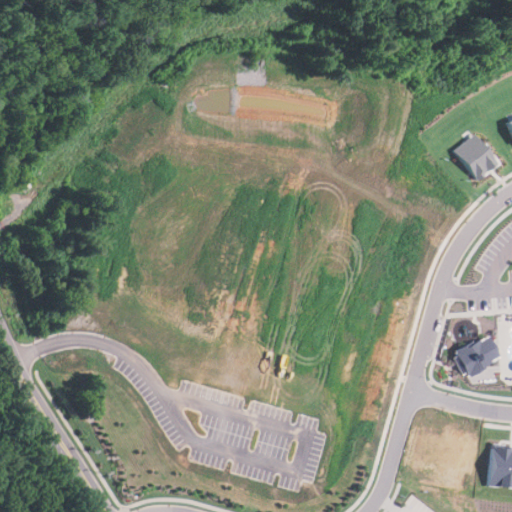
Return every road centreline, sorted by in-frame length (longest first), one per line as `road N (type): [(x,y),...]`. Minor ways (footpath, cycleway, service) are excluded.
road 1 (residential): [(148,511),(375,499),(404,437),(442,292),(466,239),(511,190)]
road 2 (track): [(0,225),(184,39),(293,0)]
road 3 (tertiary): [(0,334),(101,511)]
